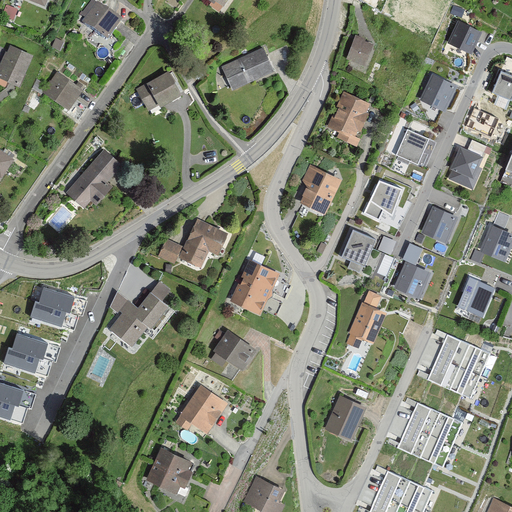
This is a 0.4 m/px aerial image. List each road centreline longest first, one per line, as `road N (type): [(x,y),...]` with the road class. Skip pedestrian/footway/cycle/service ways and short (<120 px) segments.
road 1 (residential): [(320,59),(319,90),(271,213),(317,301),(317,318),(292,366),(304,485),(314,500),(337,502)]
road 2 (residential): [(0,254),(153,28),(122,0)]
road 3 (residential): [(320,59),(275,135),(143,226)]
road 4 (residential): [(47,425),(143,226)]
road 5 (residential): [(143,226),(70,267),(46,272),(0,261)]
